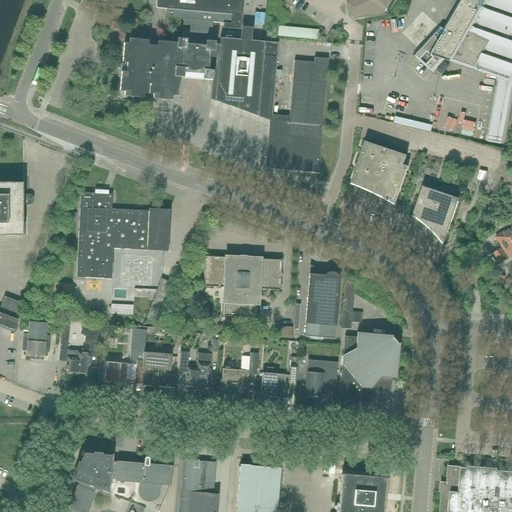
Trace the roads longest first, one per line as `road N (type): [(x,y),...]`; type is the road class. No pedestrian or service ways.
road 1 (unclassified): [(428,325),(408,284),(373,254),(12,113)]
road 2 (residential): [(23,511),(55,435),(82,419),(424,445)]
road 3 (unclassified): [(12,113),(57,0)]
road 4 (unclassified): [(424,445),(428,325)]
